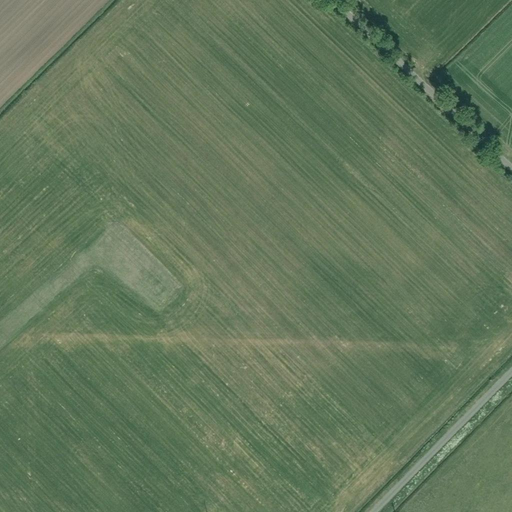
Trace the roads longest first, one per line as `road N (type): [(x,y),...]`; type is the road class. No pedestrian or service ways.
road 1 (unclassified): [(511,169),(332,0)]
road 2 (unclassified): [(376,511),(511,372)]
